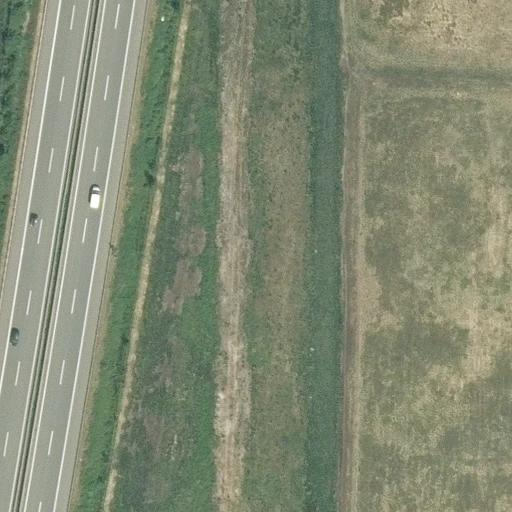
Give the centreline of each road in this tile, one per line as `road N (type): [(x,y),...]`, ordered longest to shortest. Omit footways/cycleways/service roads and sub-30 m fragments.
road 1 (motorway): [(39,511),(119,0)]
road 2 (motorway): [(75,0),(0,473)]
